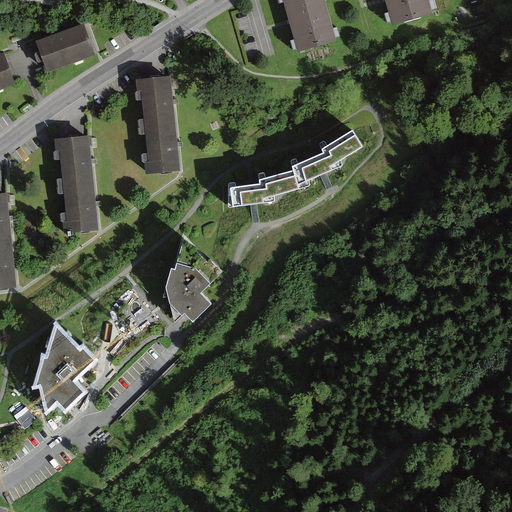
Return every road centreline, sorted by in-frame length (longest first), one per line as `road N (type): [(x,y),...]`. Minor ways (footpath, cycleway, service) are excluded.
road 1 (track): [(511,278),(306,331),(71,511)]
road 2 (residential): [(0,146),(221,0)]
road 3 (residential): [(0,487),(115,410),(171,353)]
road 4 (track): [(354,511),(377,475),(511,372)]
